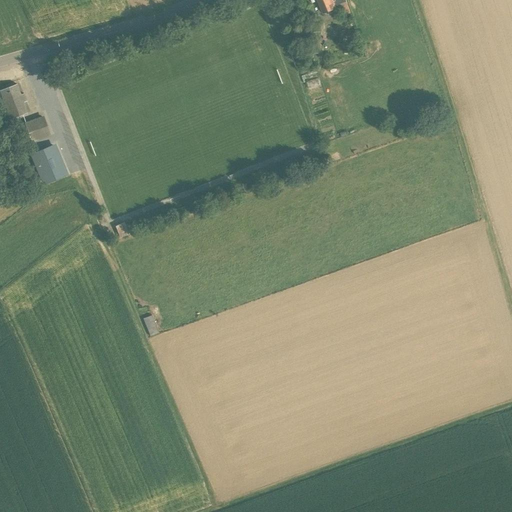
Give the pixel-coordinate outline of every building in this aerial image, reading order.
[(328,0),(318,0),(324,13),(335,9),(333,2),(330,3),(328,0)] [(338,0),(335,1),(333,2),(335,9),(347,4),(345,0),(338,0)] [(16,84),(0,90),(0,92),(10,119),(27,113),(16,84)] [(42,117),(25,123),(32,142),(49,136),(42,117)] [(46,147),(34,152),(38,161),(49,156),(46,147)] [(61,162),(49,167),(53,176),(65,171),(61,162)] [(163,341),(156,320),(148,323),(155,344),(163,341)]
